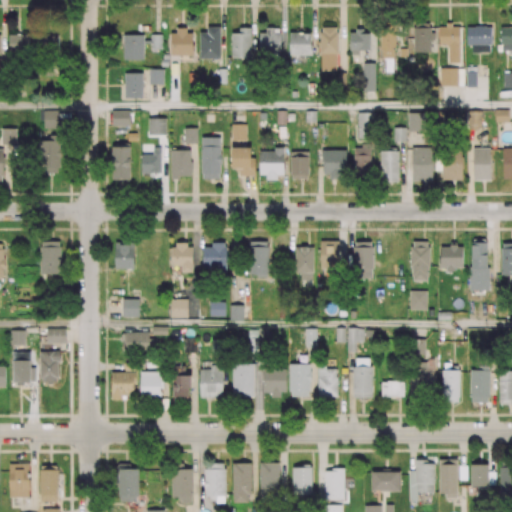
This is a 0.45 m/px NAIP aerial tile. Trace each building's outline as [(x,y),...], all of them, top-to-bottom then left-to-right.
[(220,26),(220,58),(199,58),(199,32),(207,32),(207,26),(220,26)] [(149,68),(148,83),(162,84),(163,69),(149,68)] [(218,68),(218,82),(226,82),(226,68),(218,68)] [(124,72),(123,97),(141,97),(142,72),(124,72)] [(276,109),(276,123),(285,123),(285,110),(276,109)] [(495,109),(495,121),(508,121),(509,109),(495,109)] [(111,110),(111,125),(129,125),(129,110),(111,110)] [(305,110),(305,120),(315,120),(315,110),(305,110)] [(148,117),(148,134),(165,134),(165,117),(148,117)] [(231,123),(231,139),(246,138),(245,123),(231,123)] [(184,127),(184,143),(197,143),(197,127),(184,127)] [(473,147),(474,179),(491,179),(490,146),(473,147)] [(409,290),(409,308),(426,308),(426,290),(409,290)] [(121,298),(121,316),(138,316),(138,298),(121,298)] [(170,298),(169,316),(187,316),(187,298),(170,298)] [(209,301),(209,315),(224,315),(224,301),(209,301)] [(243,304),(230,304),(229,318),(242,319),(243,304)] [(152,326),(152,334),(167,334),(167,326),(152,326)] [(46,329),(46,342),(65,342),(65,329),(46,329)] [(9,330),(9,344),(24,344),(24,330),(9,330)] [(456,459),(438,459),(439,493),(456,493),(456,459)] [(458,464),(458,478),(466,478),(466,464),(458,464)]
